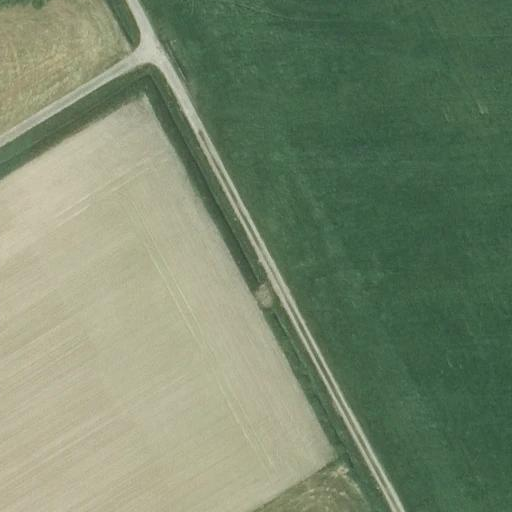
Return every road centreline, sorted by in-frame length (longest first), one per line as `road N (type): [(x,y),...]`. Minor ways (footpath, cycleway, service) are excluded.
road 1 (track): [(129,0),(395,511)]
road 2 (track): [(154,48),(0,143)]
